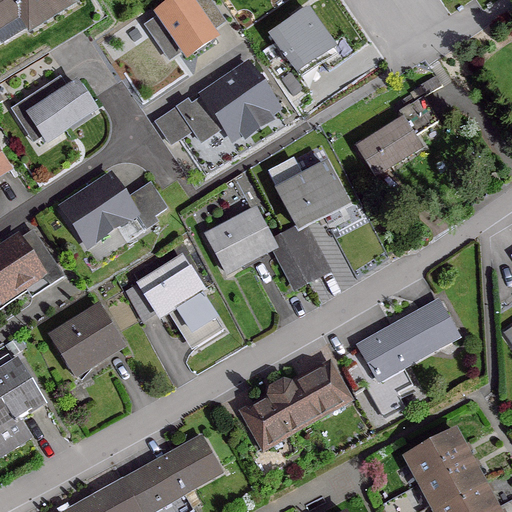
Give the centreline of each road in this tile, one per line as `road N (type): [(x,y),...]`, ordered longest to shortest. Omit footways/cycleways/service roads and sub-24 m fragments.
road 1 (residential): [(0,501),(315,323),(511,200)]
road 2 (residential): [(0,232),(141,130)]
